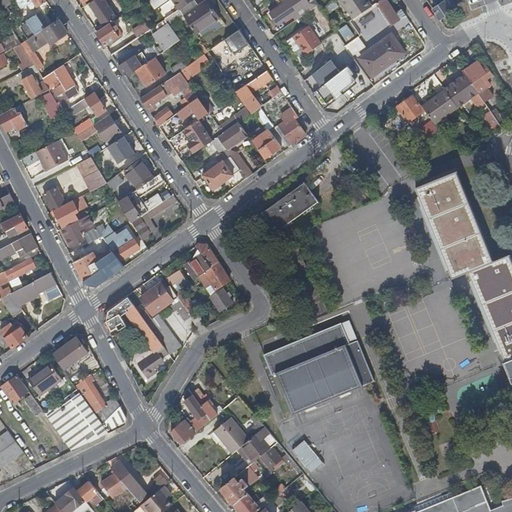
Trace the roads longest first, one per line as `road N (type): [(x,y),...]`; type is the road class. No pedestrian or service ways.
road 1 (residential): [(206,223),(263,310),(202,344),(146,426)]
road 2 (residential): [(59,0),(206,223)]
road 3 (residential): [(82,310),(0,148)]
road 4 (residential): [(231,0),(326,137)]
road 5 (residential): [(0,500),(146,426)]
road 6 (residential): [(82,310),(206,223)]
road 7 (residential): [(206,223),(326,137)]
road 8 (residential): [(326,137),(443,50)]
road 9 (residential): [(146,426),(82,310)]
